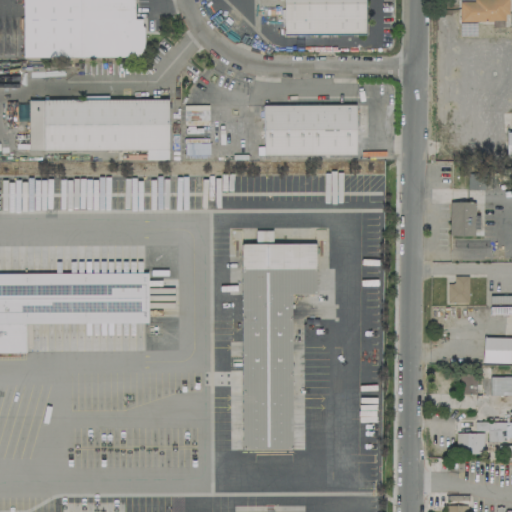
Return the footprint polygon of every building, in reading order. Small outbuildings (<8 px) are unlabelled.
[(21,0),(21,57),(141,57),(142,19),(132,19),(132,0),(21,0)] [(282,0),(283,34),(364,33),(363,0),(282,0)] [(506,0),(472,0),(473,1),(458,1),(458,21),(507,20),(506,0)] [(27,100),(27,150),(145,149),(145,160),(167,160),(166,99),(27,100)] [(262,105),(262,154),(354,154),(354,104),(262,105)] [(483,189),(483,173),(467,173),(466,189),(483,189)] [(476,235),(477,214),(473,214),(473,202),(448,201),(448,235),(476,235)] [(254,230),(254,243),(271,243),(271,230),(254,230)] [(240,449),(290,449),(289,294),(314,293),(314,243),(239,244),(240,449)] [(0,352),(24,353),(24,322),(146,323),(146,274),(0,272),(0,352)] [(467,276),(453,275),(453,283),(447,283),(446,302),(467,302),(467,276)] [(511,362),(511,337),(481,337),(481,362),(511,362)] [(458,393),(474,393),(475,374),(458,374),(458,393)] [(511,394),(511,375),(479,376),(479,393),(488,393),(488,395),(511,394)] [(482,453),(482,430),(486,430),(486,440),(510,440),(510,421),(474,421),(474,433),(455,433),(455,453),(482,453)]
